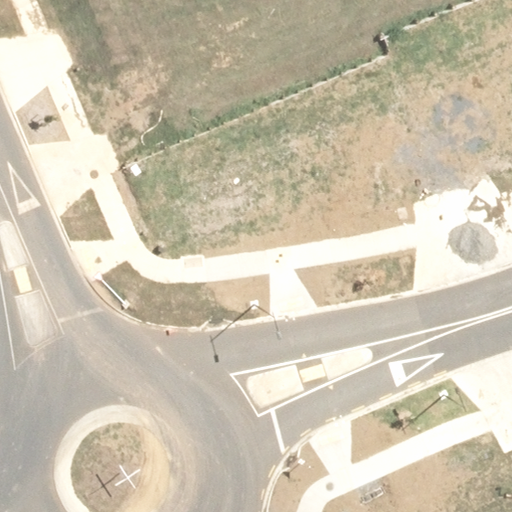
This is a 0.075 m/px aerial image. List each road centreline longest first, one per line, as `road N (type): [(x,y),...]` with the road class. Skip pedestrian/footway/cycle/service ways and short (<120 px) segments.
road 1 (residential): [(256,419),(511,317)]
road 2 (residential): [(52,350),(98,335),(146,335),(191,351),(230,380),(256,419)]
road 3 (residential): [(0,223),(52,350)]
